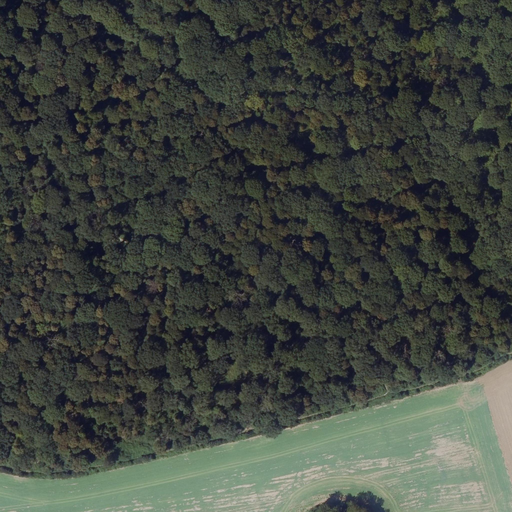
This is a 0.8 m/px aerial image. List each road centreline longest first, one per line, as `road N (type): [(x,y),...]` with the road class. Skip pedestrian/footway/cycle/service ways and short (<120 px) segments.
road 1 (track): [(413,387),(218,339),(179,264),(69,187),(0,110)]
road 2 (track): [(413,387),(76,473),(0,469)]
